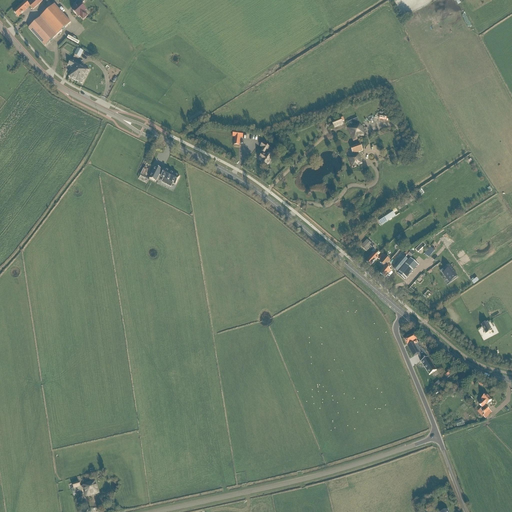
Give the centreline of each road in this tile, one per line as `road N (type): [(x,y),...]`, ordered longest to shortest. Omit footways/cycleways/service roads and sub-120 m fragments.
road 1 (tertiary): [(403,314),(256,190),(166,141)]
road 2 (unclassified): [(160,511),(327,474),(436,437)]
road 3 (tertiary): [(119,118),(61,90),(0,25)]
road 4 (unclassified): [(436,437),(400,345),(403,314)]
road 5 (tertiary): [(511,381),(474,369),(403,314)]
